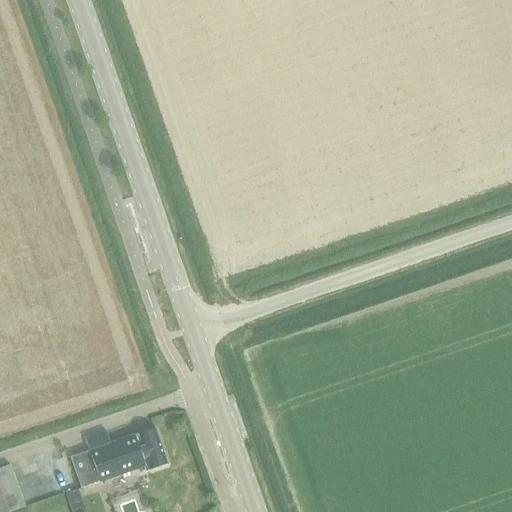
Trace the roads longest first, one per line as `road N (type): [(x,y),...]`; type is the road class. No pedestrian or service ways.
road 1 (secondary): [(188,330),(74,0)]
road 2 (unclassified): [(188,330),(511,223)]
road 3 (unclassified): [(0,464),(209,393)]
road 4 (secondary): [(249,511),(209,393)]
